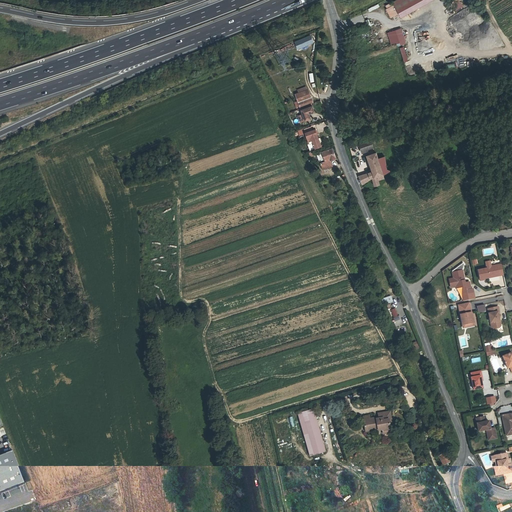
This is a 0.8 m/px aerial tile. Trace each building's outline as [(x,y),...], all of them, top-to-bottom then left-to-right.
[(397,0),(391,4),(397,15),(423,0),(397,0)] [(460,0),(458,0),(452,3),(455,10),(463,7),(460,0)] [(402,28),(387,31),(390,46),(405,43),(402,28)] [(293,41),(297,49),(314,43),(311,34),(293,41)] [(404,46),(399,48),(404,62),(409,61),(404,46)] [(300,108),(312,103),(310,99),(298,103),(300,108)] [(301,111),(305,122),(311,119),(309,115),(314,113),(312,106),(301,111)] [(305,134),(309,144),(307,144),(310,150),(320,147),(314,131),(305,134)] [(358,143),(361,152),(373,149),(371,139),(358,143)] [(317,154),(320,163),(321,163),(322,166),(323,165),(324,169),(330,167),(329,163),(331,162),(330,160),(335,159),(332,149),(317,154)] [(367,155),(373,171),(358,176),(362,184),(373,179),(375,186),(379,184),(378,180),(383,178),(383,175),(388,171),(387,170),(385,156),(378,159),(376,152),(367,155)] [(488,270),(480,272),(482,280),(491,278),(490,277),(499,275),(498,267),(492,269),(491,263),(486,264),(488,270)] [(502,266),(498,267),(499,275),(490,277),(491,278),(504,275),(502,266)] [(464,272),(454,274),(457,289),(463,287),(466,287),(466,290),(467,290),(470,301),(477,299),(475,288),(473,288),(472,281),(466,282),(464,272)] [(392,303),(390,297),(381,300),(383,306),(392,303)] [(476,324),(471,303),(461,305),(465,327),(476,324)] [(485,305),(477,307),(479,313),(486,312),(485,305)] [(502,322),(498,309),(499,309),(500,309),(499,306),(489,308),(493,325),(495,326),(500,326),(502,323),(502,322)] [(395,308),(390,310),(393,318),(398,316),(395,308)] [(416,352),(410,343),(405,345),(411,355),(416,352)] [(471,377),(474,389),(475,389),(483,387),(480,376),(481,376),(480,372),(471,374),(472,377),(471,377)] [(378,419),(375,420),(375,419),(369,421),(368,418),(362,420),(366,434),(383,429),(384,434),(392,432),(388,419),(391,418),(388,411),(376,414),(377,416),(378,419)] [(312,415),(298,419),(308,455),(323,451),(312,415)] [(477,418),(480,432),(487,430),(488,435),(496,434),(494,427),(491,428),(489,420),(486,421),(485,416),(477,418)] [(10,443),(0,446),(0,501),(28,491),(10,443)] [(439,457),(445,465),(450,462),(444,453),(439,457)] [(500,458),(502,467),(499,468),(500,472),(507,470),(508,475),(511,473),(511,465),(511,466),(511,463),(511,459),(511,455),(500,458)]
